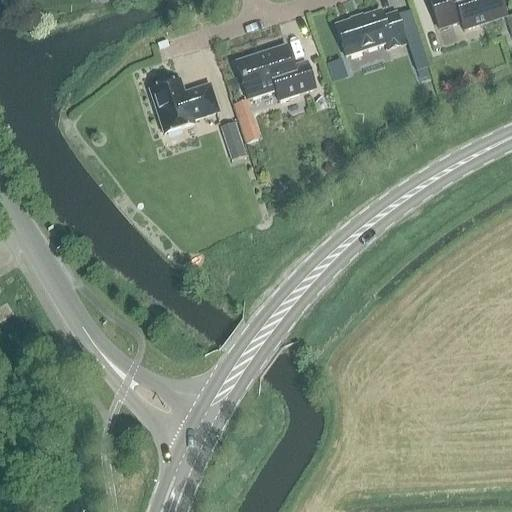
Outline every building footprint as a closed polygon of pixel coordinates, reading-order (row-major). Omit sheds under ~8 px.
[(427,0),(438,31),(460,24),(462,33),(486,25),(485,22),(504,16),(498,0),(427,0)] [(384,46),(386,51),(405,45),(395,15),(381,19),(379,13),(334,28),(345,59),(384,46)] [(278,104),(315,92),(306,64),(292,69),(285,48),(234,64),(247,103),(274,94),(278,104)] [(191,123),(217,114),(208,88),(183,96),(178,83),(149,92),(163,136),(193,126),(191,123)] [(258,141),(252,123),(238,128),(244,146),(258,141)] [(234,124),(219,130),(230,163),(245,158),(234,124)]
